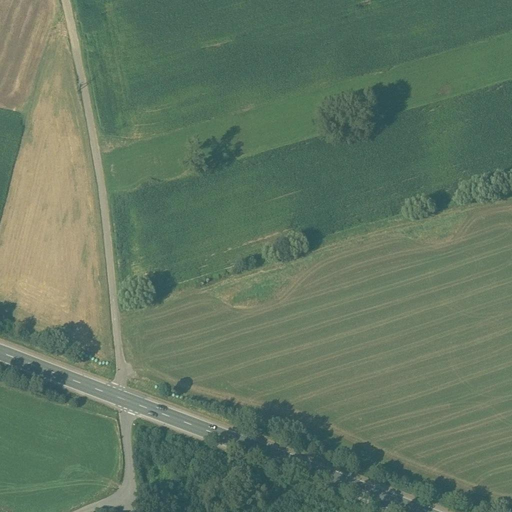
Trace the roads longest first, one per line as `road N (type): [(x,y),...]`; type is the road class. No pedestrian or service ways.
road 1 (track): [(117,314),(511,194)]
road 2 (residential): [(68,0),(96,134),(123,398)]
road 3 (primary): [(123,398),(418,511)]
road 4 (track): [(121,365),(376,473)]
road 5 (primary): [(0,351),(123,398)]
